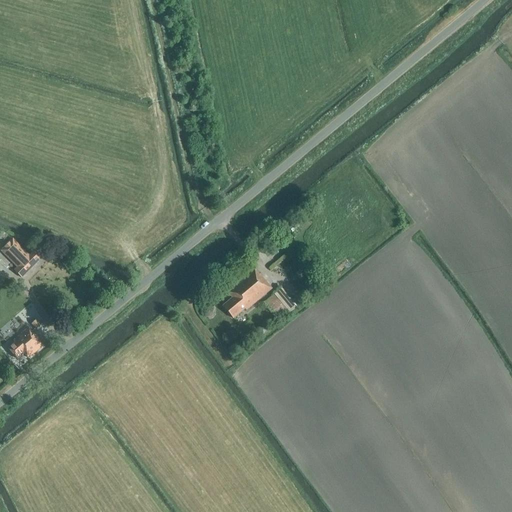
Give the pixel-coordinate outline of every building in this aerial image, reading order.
[(29,255),(12,238),(0,250),(17,267),(14,271),(21,278),(26,273),(25,272),(33,263),(35,264),(40,259),(32,252),(29,255)] [(258,275),(253,268),(226,291),(232,298),(222,306),(233,319),(244,309),(245,311),(271,289),(268,285),(259,274),(258,275)] [(290,313),(297,306),(281,288),(263,303),(276,319),(287,310),(290,313)] [(35,329),(39,325),(35,320),(31,324),(35,329)] [(28,358),(42,346),(38,341),(39,340),(28,328),(13,341),(14,342),(7,349),(17,359),(24,353),(28,358)]
